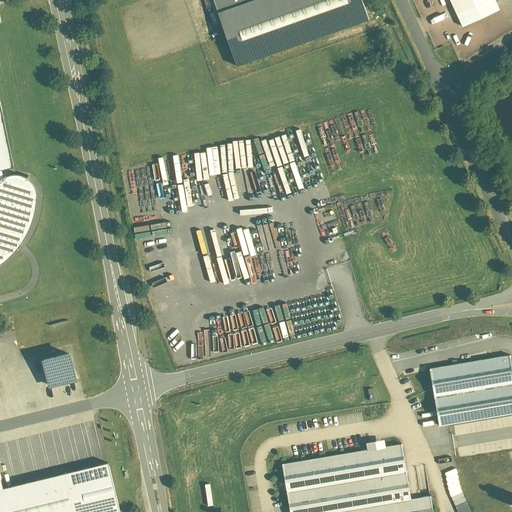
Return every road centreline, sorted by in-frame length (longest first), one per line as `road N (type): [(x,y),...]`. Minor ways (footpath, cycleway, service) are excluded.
road 1 (secondary): [(136,392),(60,0)]
road 2 (secondary): [(136,392),(511,304)]
road 3 (unclassified): [(511,246),(443,88)]
road 4 (residential): [(0,417),(136,392)]
road 5 (secondary): [(159,511),(136,392)]
